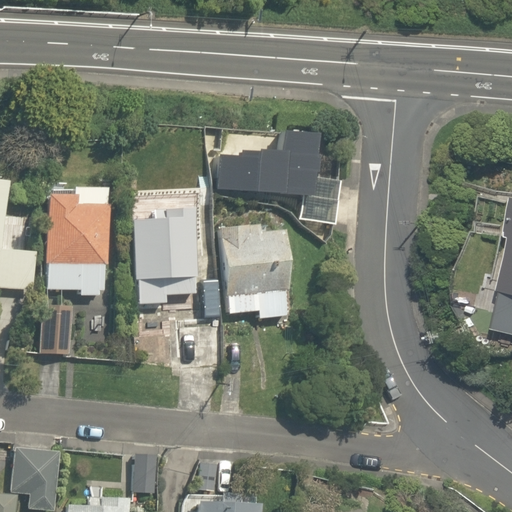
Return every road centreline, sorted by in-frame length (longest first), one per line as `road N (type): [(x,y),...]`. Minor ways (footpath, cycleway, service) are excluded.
road 1 (residential): [(502,461),(0,402)]
road 2 (residential): [(502,461),(402,358),(385,311),(385,198),(401,68)]
road 3 (secondary): [(401,68),(0,41)]
